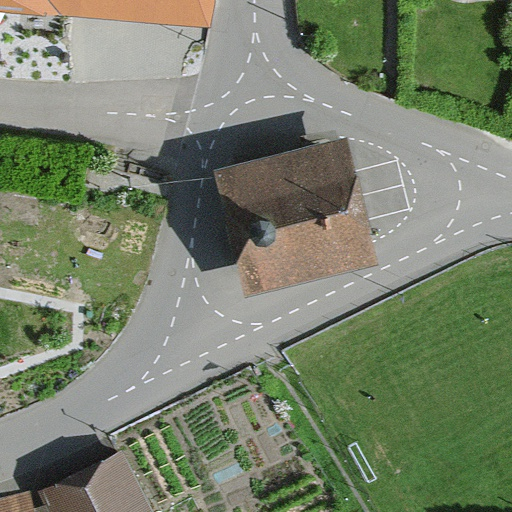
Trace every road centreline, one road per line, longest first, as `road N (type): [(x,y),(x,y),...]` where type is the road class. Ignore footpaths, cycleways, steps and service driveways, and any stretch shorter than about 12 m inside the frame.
road 1 (residential): [(511,205),(181,364)]
road 2 (residential): [(258,79),(511,181)]
road 3 (residential): [(207,121),(181,364)]
road 4 (residential): [(0,102),(207,121)]
road 5 (residential): [(181,364),(0,448)]
